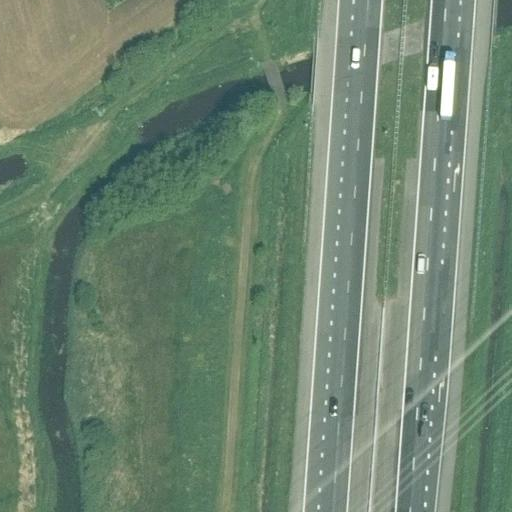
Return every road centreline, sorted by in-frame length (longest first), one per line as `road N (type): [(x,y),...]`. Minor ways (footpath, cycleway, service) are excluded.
road 1 (track): [(216,34),(262,50),(283,112),(247,188),(225,511)]
road 2 (motorway): [(409,511),(445,0)]
road 3 (motorway): [(367,0),(331,511)]
road 4 (track): [(0,218),(48,191),(113,118),(216,34)]
